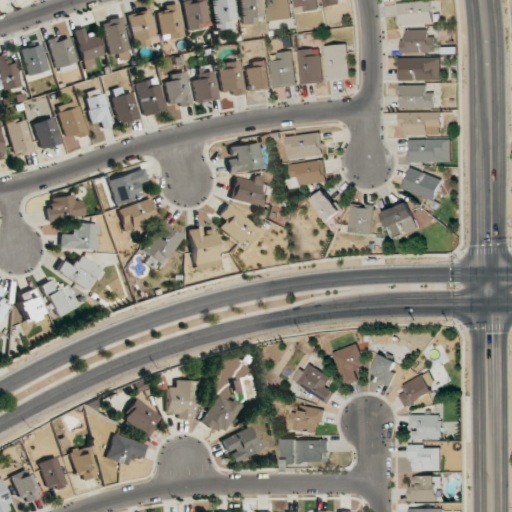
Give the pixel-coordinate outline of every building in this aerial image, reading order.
[(237,19),(232,0),(208,0),(216,31),(230,27),(229,21),(237,19)] [(238,0),(240,24),(261,22),(259,0),(238,0)] [(265,0),(269,22),(291,18),(289,0),(265,0)] [(293,0),(297,13),(319,9),(317,0),(293,0)] [(339,4),(338,0),(322,0),(325,8),(339,4)] [(186,30),(208,27),(205,1),(183,3),(186,30)] [(432,1),(397,3),(398,25),(433,24),(432,1)] [(163,5),(165,13),(156,14),(161,40),(183,36),(177,3),(163,5)] [(126,16),(135,48),(157,43),(149,11),(126,16)] [(100,22),(108,55),(129,50),(120,17),(100,22)] [(74,30),(83,71),(95,68),(93,58),(101,56),(96,31),(84,33),(83,28),(74,30)] [(435,52),(435,36),(428,36),(428,29),(407,30),(407,40),(401,40),(401,53),(435,52)] [(77,67),(67,37),(57,40),(56,36),(46,39),(57,74),(77,67)] [(35,79),(33,74),(48,69),(39,43),(18,50),(29,81),(35,79)] [(327,78),(349,78),(349,45),(326,45),(327,78)] [(322,49),(299,49),(300,84),(322,83),(322,49)] [(278,52),(279,60),(271,61),(274,88),(297,85),(292,50),(278,52)] [(0,84),(1,90),(20,86),(15,62),(9,64),(7,54),(0,55),(0,84)] [(441,81),(441,58),(399,57),(399,80),(441,81)] [(252,68),(246,68),(247,90),(268,89),(267,60),(251,61),(252,68)] [(243,94),(240,61),(223,62),(224,69),(218,70),(220,92),(230,91),(230,95),(243,94)] [(212,68),(196,71),(198,79),(191,80),(194,103),(217,99),(212,68)] [(164,81),(166,104),(177,103),(178,106),(189,105),(185,72),(169,74),(170,81),(164,81)] [(134,83),(143,115),(164,110),(155,77),(134,83)] [(400,108),(434,107),(434,92),(427,93),(427,85),(399,85),(400,108)] [(109,90),(117,124),(138,118),(131,91),(122,94),(120,87),(109,90)] [(101,129),(110,127),(100,88),(83,92),(90,124),(99,122),(101,129)] [(54,107),(64,137),(73,134),(75,138),(86,134),(75,100),(54,107)] [(399,112),(400,122),(407,122),(407,134),(441,134),(441,111),(399,112)] [(23,117),(4,123),(13,156),(32,151),(23,117)] [(32,122),(38,149),(59,144),(53,117),(32,122)] [(289,159),(324,155),(321,133),(286,136),(289,159)] [(451,139),(409,139),(409,161),(451,162),(451,139)] [(226,159),(227,172),(261,169),(258,143),(228,146),(229,159),(226,159)] [(291,163),(292,186),(327,183),(325,160),(291,163)] [(106,180),(114,205),(139,196),(135,185),(146,181),(142,168),(106,180)] [(442,178),(411,168),(404,189),(435,199),(442,178)] [(262,176),(253,174),(252,181),(234,177),(229,199),(262,208),(268,185),(260,183),(262,176)] [(317,213),(327,223),(341,209),(323,190),(312,201),(320,209),(317,213)] [(73,201),(72,194),(42,201),(48,223),(84,214),(80,199),(73,201)] [(123,231),(155,219),(147,198),(116,209),(123,231)] [(418,228),(408,202),(384,212),(395,238),(418,228)] [(249,243),(260,230),(227,203),(217,215),(223,220),(217,227),(239,245),(243,239),(249,243)] [(348,230),(370,233),(374,207),(352,203),(348,230)] [(140,251),(161,265),(182,235),(161,220),(140,251)] [(95,249),(95,233),(97,233),(97,224),(72,223),(72,234),(59,234),(58,248),(95,249)] [(187,229),(191,263),(217,260),(213,229),(201,230),(201,228),(187,229)] [(73,265),(61,260),(55,274),(90,289),(99,267),(76,257),(73,265)] [(58,288),(54,280),(41,285),(54,317),(76,307),(67,285),(58,288)] [(0,296),(4,292),(0,288),(0,334),(1,334),(0,333),(0,318),(9,307),(0,300),(0,296)] [(14,294),(25,324),(43,317),(32,288),(14,294)] [(333,352),(345,383),(358,378),(354,368),(366,364),(357,343),(333,352)] [(390,385),(396,373),(392,371),(397,361),(380,354),(370,375),(390,385)] [(333,376),(309,364),(306,371),(300,368),(293,382),(329,401),(335,391),(327,387),(333,376)] [(433,391),(423,374),(403,386),(406,392),(399,396),(406,407),(433,391)] [(193,420),(194,381),(174,380),(174,387),(166,387),(165,414),(176,414),(176,419),(193,420)] [(222,434),(238,406),(217,393),(200,421),(222,434)] [(161,417),(136,397),(121,417),(146,436),(161,417)] [(315,432),(317,423),(323,424),(326,409),(309,406),(308,413),(293,411),(290,428),(315,432)] [(441,414),(409,415),(410,429),(412,429),(412,440),(441,439),(441,414)] [(233,462),(261,448),(250,425),(220,440),(227,453),(228,453),(233,462)] [(104,458),(127,466),(130,454),(141,458),(146,445),(113,433),(104,458)] [(328,440),(285,439),(285,457),(292,457),(292,462),(324,463),(324,454),(328,454),(328,440)] [(441,470),(440,446),(411,446),(411,470),(441,470)] [(71,451),(77,480),(94,477),(88,447),(71,451)] [(64,486),(57,457),(39,461),(44,490),(64,486)] [(22,504),(38,496),(25,468),(9,476),(22,504)] [(409,501),(437,501),(437,475),(413,476),(413,485),(409,485),(409,501)] [(0,511),(6,511),(4,505),(10,502),(0,480),(0,511)]
